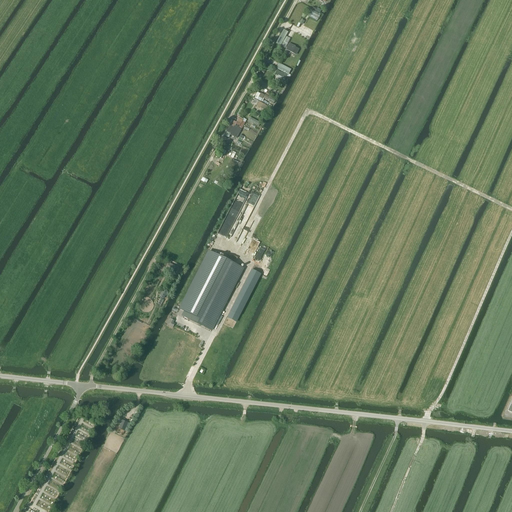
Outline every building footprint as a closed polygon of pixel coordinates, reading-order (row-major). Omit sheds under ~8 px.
[(301,50),(278,38),(275,44),(286,49),(286,51),(297,57),(301,50)] [(268,106),(259,101),(257,106),(266,110),(268,106)] [(229,131),(239,137),(246,124),(239,120),(236,125),(233,124),(229,131)] [(208,251),(178,309),(183,312),(181,316),(202,327),(207,329),(212,332),(244,269),(239,267),(234,264),(208,251)] [(122,420),(119,428),(125,430),(128,423),(122,420)]
